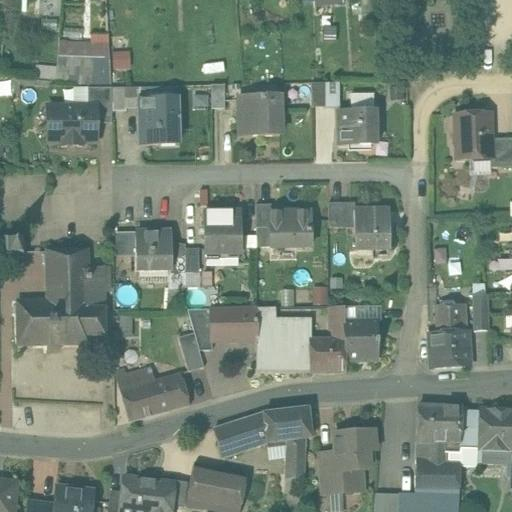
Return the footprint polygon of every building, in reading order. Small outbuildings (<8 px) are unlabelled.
[(57,46),(56,59),(94,59),(110,59),(109,45),(57,46)] [(112,69),(131,68),(130,51),(111,52),(112,69)] [(55,69),(54,82),(95,87),(94,59),(56,59),(55,69)] [(95,87),(111,89),(110,59),(94,59),(95,87)] [(15,66),(4,65),(3,74),(14,76),(15,66)] [(55,69),(36,67),(34,81),(54,82),(55,69)] [(325,109),(325,84),(311,85),(311,109),(325,109)] [(339,109),(339,84),(325,84),(325,109),(339,109)] [(224,110),(224,86),(211,86),(211,110),(224,110)] [(140,88),(125,89),(126,111),(139,110),(139,100),(140,100),(140,88)] [(111,89),(87,89),(87,109),(95,109),(95,125),(111,125),(111,113),(111,89)] [(125,89),(111,89),(111,113),(126,113),(126,111),(125,89)] [(374,112),(373,95),(350,95),(350,112),(339,112),(339,147),(376,147),(375,112),(374,112)] [(278,97),(238,98),(239,138),(279,137),(278,97)] [(140,100),(139,100),(139,110),(140,147),(177,146),(176,99),(140,100)] [(87,109),(47,109),(47,143),(62,143),(62,147),(80,147),(80,143),(95,143),(95,125),(95,109),(87,109)] [(488,115),(455,116),(456,134),(453,137),(453,144),(457,147),(457,162),(471,162),(475,157),(489,157),(490,157),(490,141),(488,115)] [(13,124),(0,120),(0,141),(7,143),(13,124)] [(511,140),(490,141),(490,157),(489,157),(490,169),(511,168),(511,140)] [(355,212),(355,204),(328,205),(328,229),(354,229),(354,212),(355,212)] [(256,249),(270,249),(270,214),(271,214),(271,206),(255,207),(256,249)] [(389,250),(388,212),(355,212),(354,212),(354,229),(354,236),(355,251),(389,250)] [(271,214),(270,214),(270,249),(310,249),(310,213),(271,214)] [(240,254),(240,214),(203,215),(204,254),(205,264),(237,264),(236,254),(240,254)] [(170,234),(135,234),(135,273),(170,272),(171,272),(170,251),(170,245),(170,234)] [(23,238),(4,238),(4,257),(23,257),(23,238)] [(171,272),(170,272),(170,291),(185,290),(184,251),(170,251),(171,272)] [(198,251),(184,251),(185,290),(199,290),(198,251)] [(86,252),(47,253),(47,256),(42,256),(42,265),(47,265),(47,304),(17,304),(17,307),(12,307),(12,316),(17,316),(18,346),(46,345),(46,351),(60,351),(59,345),(87,345),(87,337),(104,336),(103,268),(86,268),(86,252)] [(487,296),(472,297),(474,333),(487,332),(487,296)] [(460,306),(435,307),(436,334),(429,335),(430,369),(469,367),(467,332),(461,333),(460,306)] [(309,341),(308,341),(309,373),(309,375),(345,374),(345,373),(345,362),(344,324),(343,309),(327,309),(328,332),(331,332),(331,340),(309,341)] [(257,310),(224,311),(224,343),(257,342),(257,310)] [(284,310),(257,310),(257,342),(257,372),(309,373),(308,341),(309,341),(309,322),(284,322),(284,310)] [(209,311),(187,312),(194,335),(199,352),(211,352),(210,343),(209,311)] [(224,311),(209,311),(210,343),(224,343),(224,311)] [(376,323),(344,324),(345,362),(377,361),(376,323)] [(194,335),(178,339),(187,374),(203,369),(199,352),(194,335)] [(150,369),(126,376),(125,376),(116,378),(129,423),(188,407),(179,376),(154,383),(150,369)] [(461,409),(417,407),(415,462),(446,463),(447,453),(459,454),(461,416),(461,409)] [(269,414),(262,415),(237,423),(246,452),(266,446),(284,444),(305,440),(311,439),(308,409),(269,414)] [(511,413),(479,412),(479,416),(480,416),(479,446),(478,446),(478,450),(479,450),(478,465),(505,466),(505,479),(511,479),(511,463),(511,451),(511,413)] [(479,416),(461,416),(459,463),(459,468),(478,469),(478,465),(479,450),(478,450),(478,446),(479,446),(480,416),(479,416)] [(237,423),(213,431),(222,460),(246,452),(237,423)] [(373,433),(334,436),(335,458),(320,459),(323,495),(362,492),(361,471),(369,471),(368,452),(374,452),(373,433)] [(305,440),(286,443),(284,480),(303,481),(305,440)] [(446,463),(415,462),(414,496),(397,496),(396,511),(457,511),(459,468),(459,463),(446,463)] [(239,511),(246,476),(193,465),(185,507),(211,511),(239,511)] [(169,511),(173,485),(123,479),(120,505),(118,511),(169,511)] [(12,511),(16,485),(0,482),(0,511),(12,511)] [(91,511),(94,493),(55,489),(53,508),(52,511),(91,511)] [(396,511),(397,496),(375,496),(373,511),(396,511)]
